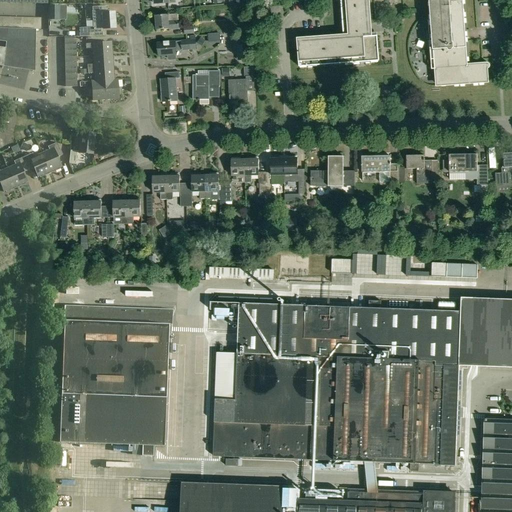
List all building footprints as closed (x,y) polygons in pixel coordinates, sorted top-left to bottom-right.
[(340,0),(343,35),(368,33),(366,0),(429,0),(434,69),(436,69),(437,85),(454,84),(454,85),(465,84),(465,83),(473,82),(473,84),(484,83),(484,81),(489,81),(487,63),(467,64),(462,0),(340,0)] [(73,37),(89,37),(104,36),(104,29),(115,28),(114,12),(108,13),(107,6),(98,6),(98,10),(92,11),(93,29),(89,29),(89,30),(84,30),(84,28),(74,28),(73,37)] [(49,20),(58,20),(59,7),(50,7),(49,20)] [(168,14),(155,15),(156,30),(179,28),(178,20),(177,14),(169,14),(169,13),(168,14)] [(0,47),(0,66),(3,67),(29,71),(34,71),(36,30),(41,30),(41,18),(0,16),(0,41),(6,42),(5,49),(0,47)] [(377,36),(297,41),(299,67),(379,61),(377,36)] [(195,40),(181,41),(175,42),(175,41),(157,43),(158,56),(169,55),(170,61),(176,60),(176,55),(175,51),(196,49),(195,40)] [(92,48),(93,56),(112,54),(111,42),(85,44),(86,49),(92,48)] [(250,46),(238,46),(238,61),(249,61),(250,46)] [(113,67),(112,54),(93,56),(93,64),(87,65),(87,69),(113,67)] [(114,80),(113,67),(87,69),(88,74),(94,73),(95,81),(105,81),(114,80)] [(252,67),(244,67),(244,76),(252,76),(252,67)] [(192,75),(193,100),(209,99),(208,86),(219,86),(219,71),(208,71),(208,75),(192,75)] [(162,102),(177,101),(175,79),(179,78),(179,72),(165,73),(165,79),(160,79),(162,102)] [(228,80),(229,99),(247,98),(246,79),(228,80)] [(114,80),(105,81),(106,100),(118,99),(118,95),(122,95),(121,87),(118,88),(117,80),(114,80)] [(92,97),(93,101),(106,100),(105,81),(95,81),(91,82),(92,89),(88,90),(89,97),(92,97)] [(490,110),(490,91),(473,91),(472,110),(490,110)] [(95,134),(81,132),(78,152),(93,154),(95,134)] [(48,146),(49,150),(42,153),(50,171),(55,169),(55,171),(60,169),(60,167),(61,166),(57,157),(62,155),(57,142),(48,146)] [(505,167),(501,167),(502,172),(495,173),(496,186),(497,193),(510,192),(510,186),(511,186),(510,172),(510,167),(511,166),(511,152),(503,153),(505,167)] [(33,153),(23,157),(29,170),(34,168),(38,177),(39,176),(40,178),(45,175),(45,174),(50,171),(42,153),(34,157),(33,153)] [(477,154),(449,154),(449,171),(477,171),(477,185),(476,185),(476,186),(479,186),(479,194),(481,194),(481,215),(489,215),(488,165),(487,165),(487,167),(477,167),(477,154)] [(425,161),(424,158),(424,155),(406,155),(406,169),(416,168),(417,184),(432,184),(432,161),(425,161)] [(288,158),(284,159),(284,182),(290,182),(290,174),(297,174),(297,156),(288,156),(288,158)] [(311,186),(355,186),(355,171),(343,171),(343,156),(328,156),(328,171),(311,170),(311,186)] [(362,164),(361,164),(361,166),(362,166),(362,172),(390,172),(390,183),(399,183),(398,175),(398,167),(398,164),(391,164),(391,162),(390,162),(390,156),(362,156),(362,164)] [(15,165),(8,168),(16,186),(21,184),(21,186),(27,183),(26,182),(27,181),(23,172),(29,170),(23,157),(14,161),(15,165)] [(239,183),(245,183),(245,159),(240,159),(240,157),(231,158),(232,181),(234,183),(239,183)] [(259,175),(258,157),(249,157),(249,159),(245,159),(245,183),(251,182),(251,175),(259,175)] [(278,182),(284,182),(284,159),(279,159),(279,157),(270,157),(271,175),(278,175),(278,182)] [(11,188),(16,186),(8,168),(0,172),(0,170),(0,182),(4,191),(5,191),(6,192),(11,190),(11,188)] [(199,198),(205,198),(205,175),(200,175),(200,173),(192,173),(192,191),(199,191),(199,198)] [(210,175),(205,175),(205,198),(212,198),(212,200),(220,200),(220,212),(226,211),(226,201),(225,183),(219,183),(218,173),(209,173),(210,175)] [(160,199),(167,199),(166,176),(161,176),(161,174),(152,174),(153,192),(160,192),(160,199)] [(179,192),(179,174),(170,174),(170,176),(166,176),(167,199),(172,199),(172,192),(179,192)] [(140,216),(140,198),(131,198),(131,201),(127,201),(127,224),(133,224),(133,217),(140,216)] [(101,217),(101,199),(92,199),(92,202),(87,202),(88,225),(94,225),(94,218),(101,217)] [(121,224),(127,224),(127,201),(122,201),(122,199),(113,199),(114,217),(121,217),(121,224)] [(82,225),(88,225),(87,202),(83,202),(83,200),(74,200),(75,226),(82,226),(82,225)] [(60,237),(66,238),(69,217),(63,216),(60,237)] [(400,228),(400,235),(402,235),(402,230),(405,230),(405,235),(407,235),(407,230),(411,230),(411,235),(413,235),(413,230),(423,230),(423,235),(428,236),(428,231),(436,231),(436,232),(434,232),(433,236),(437,236),(437,229),(400,228)] [(353,260),(332,259),(331,272),(353,273),(353,260)] [(431,263),(431,273),(431,276),(477,278),(477,277),(478,265),(431,263)] [(213,456),(411,463),(410,470),(417,471),(418,464),(454,465),(458,365),(511,367),(511,299),(461,298),(460,311),(390,309),(350,307),(350,303),(329,302),(329,306),(239,302),(237,352),(218,352),(213,456)] [(173,310),(64,306),(59,443),(142,446),(142,456),(153,456),(153,446),(164,446),(168,325),(172,310),(173,310)] [(511,511),(511,420),(485,419),(481,511),(511,511)] [(453,511),(454,493),(301,488),(301,487),(182,483),(181,511),(453,511)]
